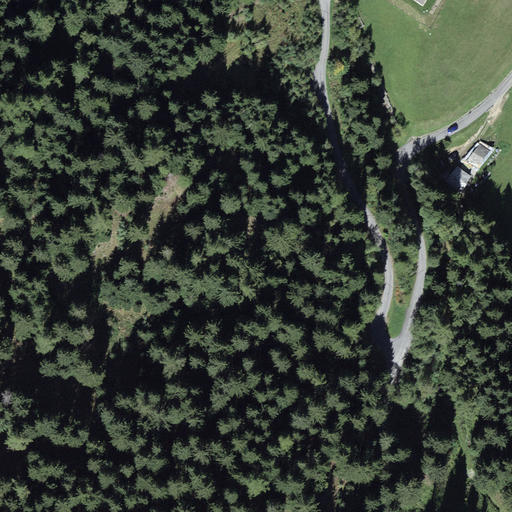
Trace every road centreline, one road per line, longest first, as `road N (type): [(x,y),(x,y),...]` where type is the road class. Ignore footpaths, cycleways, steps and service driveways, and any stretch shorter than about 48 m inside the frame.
road 1 (unclassified): [(511,78),(464,122),(406,154),(402,169),(422,269),(403,343),(382,344),(388,269),(329,125),(321,81),(324,0)]
road 2 (track): [(393,348),(384,408),(386,511)]
